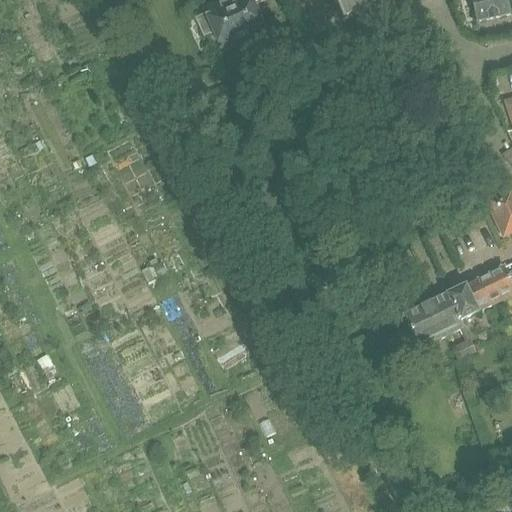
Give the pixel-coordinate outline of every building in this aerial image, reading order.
[(267,1),(266,0),(233,0),(204,14),(206,17),(196,21),(203,37),(212,32),(221,51),(263,32),(252,8),(267,1)] [(361,13),(362,16),(365,15),(364,13),(377,6),(378,9),(382,7),(381,5),(390,0),(395,0),(396,1),(398,0),(397,0),(332,0),(345,25),(347,25),(345,21),(361,13)] [(472,0),(478,24),(511,17),(507,0),(472,0)] [(511,233),(511,191),(488,203),(505,237),(511,233)] [(504,268),(478,281),(491,308),(511,297),(511,280),(511,281),(504,268)] [(478,281),(448,295),(461,322),(491,308),(478,281)] [(448,295),(404,317),(420,350),(464,329),(461,322),(448,295)] [(495,330),(504,326),(497,310),(488,315),(495,330)] [(460,331),(466,344),(455,350),(460,363),(476,354),(471,343),(472,342),(466,329),(460,331)]
